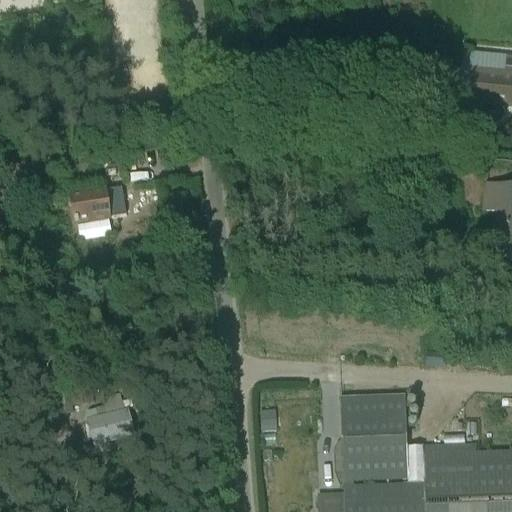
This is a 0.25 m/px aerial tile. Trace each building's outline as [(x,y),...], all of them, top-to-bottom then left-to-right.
[(465,108),(511,112),(511,62),(469,59),(465,108)] [(33,164),(0,168),(0,175),(3,194),(28,190),(28,188),(36,187),(33,164)] [(478,247),(511,250),(511,189),(484,186),(478,247)] [(105,193),(68,199),(75,246),(112,241),(105,193)] [(81,395),(54,399),(58,420),(73,418),(72,412),(83,410),(81,395)] [(128,414),(87,425),(93,451),(134,441),(128,414)]
